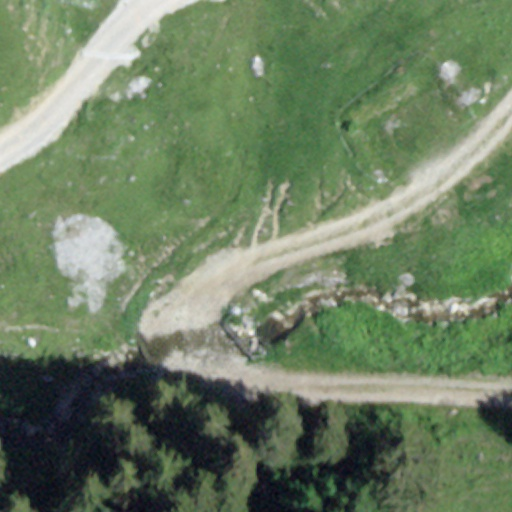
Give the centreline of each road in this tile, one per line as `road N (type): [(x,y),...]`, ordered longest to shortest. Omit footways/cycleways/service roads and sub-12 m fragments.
road 1 (track): [(511,113),(427,202),(223,281),(199,304),(190,329),(201,360),(268,383),(511,393)]
road 2 (track): [(0,151),(25,140),(81,86),(136,15),(159,0)]
